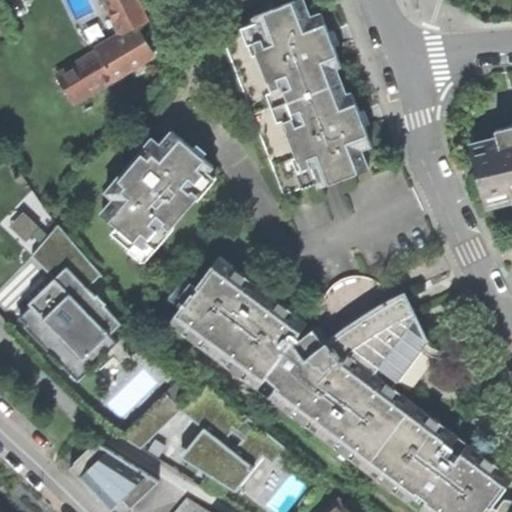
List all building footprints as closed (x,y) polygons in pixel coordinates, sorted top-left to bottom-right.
[(140,0),(107,0),(122,32),(150,18),(140,0)] [(318,180),(320,187),(369,168),(361,148),(373,143),(361,113),(352,90),(346,93),(336,66),(342,63),(330,34),(321,12),(310,16),(303,0),(293,0),(253,16),(256,22),(267,51),(257,55),(271,92),(281,88),(292,116),(282,120),(297,158),(307,154),(318,180)] [(284,193),(318,180),(307,154),(297,158),(282,120),(292,116),(281,88),(271,92),(257,55),(267,51),(256,22),(222,35),(284,193)] [(156,53),(139,25),(97,50),(58,73),(75,101),(156,53)] [(511,125),(496,129),(499,140),(471,147),(486,206),(511,199),(511,125)] [(160,142),(152,136),(106,190),(114,197),(102,212),(117,224),(111,231),(131,248),(137,241),(143,247),(166,220),(172,225),(185,211),(197,196),(190,190),(213,163),(171,129),(160,142)] [(35,238),(47,221),(28,209),(17,226),(35,238)] [(26,322),(25,324),(52,351),(78,379),(118,340),(111,333),(122,321),(88,286),(102,272),(58,222),(32,254),(54,277),(28,301),(31,303),(19,315),(26,322)] [(196,293),(193,292),(171,322),(184,333),(185,331),(260,387),(267,377),(278,385),(269,397),(279,404),(281,402),(411,501),(414,497),(423,504),(421,508),(426,511),(511,511),(511,501),(505,500),(497,511),(492,506),(511,479),(511,475),(502,468),(500,470),(468,445),(460,456),(451,450),(459,439),(393,388),(428,339),(405,292),(383,304),(353,323),(325,343),(320,336),(316,329),(297,344),(296,342),(308,324),(232,267),(234,265),(221,255),(198,285),(200,286),(196,293)] [(181,407),(165,391),(120,434),(141,447),(181,407)] [(207,469),(242,490),(260,466),(209,426),(184,455),(207,469)] [(124,511),(159,479),(98,440),(70,466),(94,492),(114,511),(124,511)] [(189,511),(198,502),(187,494),(172,511),(189,511)] [(349,511),(338,500),(324,511),(349,511)]
